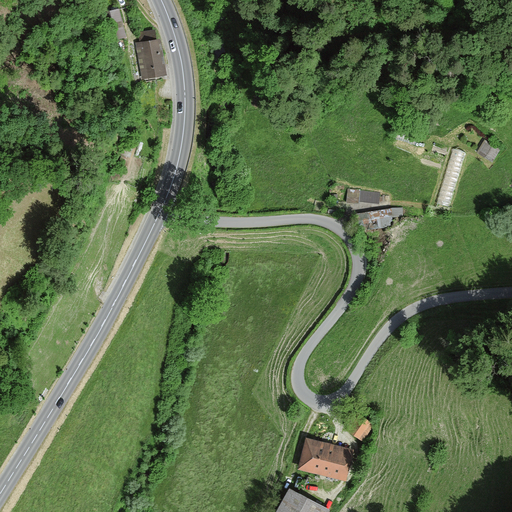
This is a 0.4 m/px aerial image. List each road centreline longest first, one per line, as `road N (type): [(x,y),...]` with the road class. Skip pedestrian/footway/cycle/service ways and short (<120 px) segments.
road 1 (unclassified): [(511,293),(439,296),(404,313),(340,397),(313,398),(298,379),(303,355),(351,278),(353,239),(331,221),(300,213),(160,212)]
road 2 (secondary): [(160,212),(0,493)]
road 3 (secondary): [(161,0),(181,61),(185,111),(160,212)]
